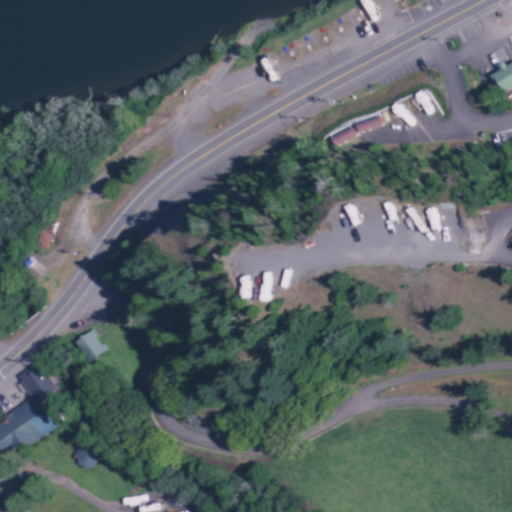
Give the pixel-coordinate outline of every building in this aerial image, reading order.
[(382,123),(377,112),(328,136),(333,147),(382,123)] [(106,350),(92,329),(75,340),(89,362),(106,350)] [(18,385),(31,404),(53,390),(40,370),(18,385)] [(0,460),(0,427),(31,404),(53,431),(5,467),(0,460)] [(79,443),(70,459),(88,470),(97,454),(79,443)]
